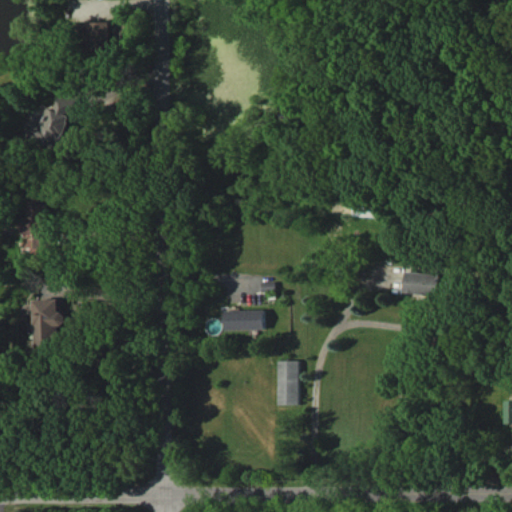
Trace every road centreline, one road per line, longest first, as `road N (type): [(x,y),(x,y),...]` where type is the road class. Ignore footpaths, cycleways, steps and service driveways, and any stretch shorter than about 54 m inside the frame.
road 1 (residential): [(511,493),(0,495)]
road 2 (residential): [(155,0),(167,496)]
